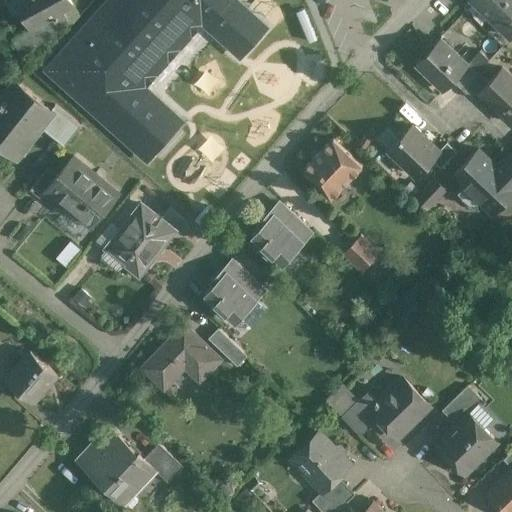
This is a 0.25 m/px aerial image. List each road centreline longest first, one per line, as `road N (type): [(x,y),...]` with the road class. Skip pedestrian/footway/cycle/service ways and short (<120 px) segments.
road 1 (residential): [(121,355),(304,120),(366,56)]
road 2 (residential): [(0,503),(121,355)]
road 3 (residential): [(121,355),(0,253)]
road 4 (residential): [(366,56),(437,121),(477,121)]
